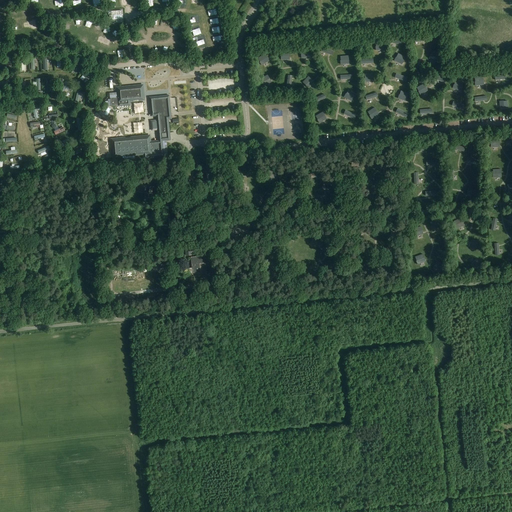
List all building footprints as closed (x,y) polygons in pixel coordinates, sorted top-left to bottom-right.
[(122,22),(122,10),(111,11),(111,23),(122,22)] [(375,50),(384,50),(384,41),(375,42),(376,46),(375,46),(375,50)] [(334,52),(323,47),(322,52),(332,57),(334,52)] [(301,58),(310,57),(309,49),(301,50),(301,54),(300,54),(301,58)] [(429,58),(437,61),(440,53),(432,50),(431,54),(430,54),(429,58)] [(280,60),(289,59),(289,51),(281,51),(281,56),(280,56),(280,60)] [(394,60),(402,64),(406,57),(398,53),(396,57),(394,60)] [(261,65),(269,61),(265,54),(257,58),(259,61),(261,65)] [(340,64),(349,64),(348,55),(340,56),(340,60),(340,64)] [(434,79),(443,82),(445,74),(437,71),(436,75),(434,79)] [(364,82),(373,81),(372,73),(364,74),(364,78),(364,82)] [(263,86),(271,82),(267,74),(260,78),(262,82),(261,82),(263,86)] [(408,78),(396,74),(395,79),(407,83),(408,78)] [(308,88),(314,82),(308,76),(302,82),(305,85),(308,88)] [(475,86),(484,85),(483,76),(474,77),(475,81),(474,82),(475,86)] [(452,88),(461,91),(463,83),(455,80),(454,84),(452,88)] [(420,95),(428,90),(424,83),(416,87),(418,91),(420,95)] [(111,105),(118,105),(118,106),(131,105),(130,101),(145,99),(143,84),(117,87),(116,87),(117,97),(111,98),(111,105)] [(344,97),(351,101),(355,93),(348,90),(346,93),(345,93),(344,97)] [(398,98),(406,101),(409,93),(401,90),(399,94),(398,98)] [(380,97),(378,92),(366,97),(368,102),(380,97)] [(328,97),(326,93),(315,97),(318,102),(328,97)] [(143,154),(143,158),(144,159),(164,157),(163,145),(162,141),(170,140),(170,133),(168,119),(171,119),(169,95),(153,97),(154,104),(150,105),(151,116),(156,116),(158,133),(159,141),(150,141),(150,136),(111,139),(113,157),(120,156),(126,156),(143,154)] [(499,101),(500,110),(508,109),(507,100),(503,101),(503,100),(499,101)] [(453,102),(451,108),(463,112),(464,106),(453,102)] [(371,119),(379,114),(374,107),(367,112),(369,115),(369,116),(371,119)] [(396,113),(406,118),(409,114),(398,109),(396,113)] [(319,123),(326,119),(322,112),(315,116),(317,120),(319,123)] [(357,115),(346,112),(345,116),(355,120),(357,115)] [(491,147),(500,147),(500,139),(491,139),(491,143),(491,147)] [(247,173),(252,166),(245,161),(240,169),(244,171),(247,173)] [(493,178),(502,177),(501,169),(493,170),(493,174),(493,178)] [(267,178),(276,178),(276,170),(268,170),(268,174),(267,174),(267,178)] [(246,194),(245,185),(236,187),(237,195),(242,194),(242,195),(246,194)] [(302,199),(294,195),(291,203),(299,206),(300,202),(301,202),(302,199)] [(263,200),(255,196),(251,203),(258,207),(260,204),(261,204),(263,200)] [(323,199),(314,200),(314,208),(322,208),(322,203),(323,203),(323,199)] [(456,229),(465,226),(462,218),(454,221),(455,225),(456,229)] [(432,230),(440,227),(438,219),(430,222),(431,226),(432,230)] [(415,237),(423,234),(421,227),(413,229),(414,233),(415,237)] [(471,240),(471,249),(480,249),(479,240),(475,240),(471,240)] [(333,249),(341,252),(344,244),(336,241),(334,245),(333,249)] [(385,251),(393,255),(396,248),(389,244),(387,247),(385,251)] [(264,259),(272,255),(268,248),(261,252),(263,255),(263,256),(264,259)] [(417,265),(426,262),(423,254),(415,257),(416,261),(417,265)] [(191,257),(193,273),(200,272),(199,263),(207,263),(206,255),(191,257)] [(363,266),(371,270),(375,263),(367,259),(365,263),(365,262),(363,266)] [(476,259),(470,265),(477,271),(482,264),(479,262),(479,261),(476,259)] [(433,269),(441,273),(444,265),(436,262),(435,265),(434,265),(433,269)] [(335,267),(332,275),(340,278),(343,270),(339,269),(339,268),(335,267)] [(270,280),(277,275),(271,268),(265,274),(267,277),(270,280)] [(298,274),(289,274),(289,282),(298,282),(298,278),(298,274)]
